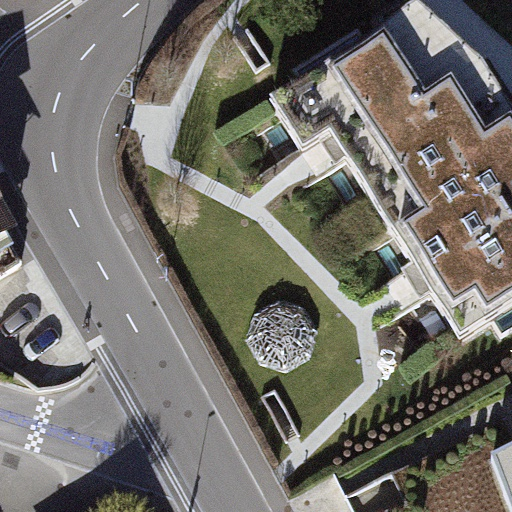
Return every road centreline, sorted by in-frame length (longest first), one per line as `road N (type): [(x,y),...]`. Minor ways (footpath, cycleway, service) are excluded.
road 1 (tertiary): [(181,411),(65,203),(52,124)]
road 2 (residential): [(0,413),(86,436),(181,411)]
road 3 (tertiary): [(52,124),(70,72),(144,0)]
